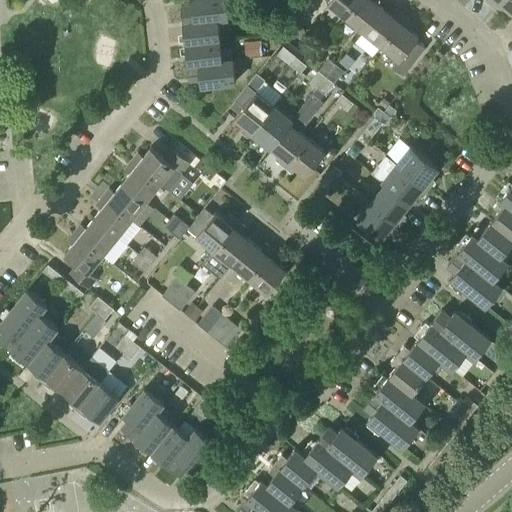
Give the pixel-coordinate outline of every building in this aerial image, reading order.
[(182,5),(184,23),(219,19),(229,17),(227,0),(191,0),(192,4),(182,5)] [(347,15),(358,0),(328,0),(328,1),(347,15)] [(382,6),(376,1),(374,0),(358,0),(347,15),(364,29),(382,6)] [(511,0),(500,0),(495,6),(503,13),(507,8),(511,11),(511,0)] [(382,43),(404,15),(396,9),(392,14),(382,6),(364,29),(382,43)] [(404,15),(382,43),(399,57),(393,66),(403,74),(425,46),(416,39),(419,36),(409,28),(413,22),(404,15)] [(219,19),(184,23),(186,42),(221,38),(219,19)] [(275,19),(261,20),(262,34),(276,32),(275,19)] [(224,58),(221,38),(186,42),(188,62),(224,58)] [(290,63),(301,72),(306,64),(295,56),(290,63)] [(234,57),(224,58),(188,62),(190,79),(200,78),(201,85),(236,81),(234,57)] [(328,57),(319,69),(327,76),(337,63),(328,57)] [(337,63),(327,76),(334,82),(344,69),(337,63)] [(327,76),(319,69),(310,81),(318,87),(327,76)] [(334,82),(327,76),(318,87),(325,93),(334,82)] [(263,82),(256,90),(248,84),(236,100),(227,110),(235,117),(244,125),(240,130),(249,137),(274,105),(281,96),(263,82)] [(313,92),(292,119),(291,118),(270,145),(280,153),(276,159),(284,165),(308,136),(298,128),(303,123),(305,124),(324,101),(313,92)] [(342,93),(336,101),(347,109),(353,101),(342,93)] [(261,138),(270,145),(291,118),(274,105),(249,137),(257,143),(261,138)] [(374,132),(383,121),(375,115),(366,126),(374,132)] [(366,126),(358,137),(365,143),(374,132),(366,126)] [(308,136),(284,165),(292,172),(297,167),(307,175),(326,151),(308,136)] [(430,176),(438,166),(412,144),(397,163),(429,188),(436,180),(430,176)] [(138,151),(131,160),(161,183),(168,189),(182,171),(190,161),(171,146),(164,156),(151,146),(144,156),(138,151)] [(147,201),(161,183),(131,160),(125,168),(130,172),(123,182),(147,201)] [(372,171),(383,180),(409,202),(417,192),(422,197),(429,188),(397,163),(390,171),(379,162),(372,171)] [(335,165),(330,172),(317,187),(325,193),(343,171),(335,165)] [(409,202),(383,180),(382,181),(386,184),(372,201),(400,224),(407,216),(402,211),(409,202)] [(133,219),(147,201),(123,182),(115,191),(110,187),(103,195),(133,219)] [(511,183),(500,198),(511,208),(511,183)] [(101,208),(94,218),(118,237),(133,219),(103,195),(96,204),(101,208)] [(511,237),(511,208),(500,198),(494,206),(499,211),(491,220),(511,237)] [(394,232),(400,224),(372,201),(357,219),(381,238),(389,228),(394,232)] [(188,229),(214,249),(237,220),(229,214),(225,219),(215,211),(213,214),(205,207),(190,226),(188,229)] [(174,213),(164,226),(172,232),(182,219),(174,213)] [(81,222),(74,231),(104,255),(118,237),(94,218),(86,227),(81,222)] [(190,226),(182,219),(172,232),(181,238),(188,229),(190,226)] [(232,263),(251,240),(242,232),(246,227),(237,220),(214,249),(203,263),(221,277),(232,263)] [(501,257),(511,243),(511,237),(491,220),(484,229),(478,225),(472,234),(501,257)] [(70,273),(89,288),(98,278),(91,272),(104,255),(74,231),(68,239),(73,243),(65,253),(78,263),(70,273)] [(507,262),(501,257),(472,234),(458,251),(493,280),(507,262)] [(232,263),(250,277),(273,249),(265,242),(260,248),(251,240),(232,263)] [(151,263),(157,255),(145,246),(139,254),(151,263)] [(273,249),(250,277),(268,292),(287,269),(277,261),(281,256),(273,249)] [(502,286),(493,280),(458,251),(448,263),(456,270),(451,276),(487,305),(502,286)] [(151,263),(139,254),(133,261),(145,271),(151,263)] [(43,270),(62,285),(67,279),(48,263),(43,270)] [(162,295),(172,302),(187,284),(185,282),(192,274),(180,264),(173,273),(177,276),(162,295)] [(67,279),(62,285),(78,299),(84,292),(67,279)] [(187,284),(172,302),(181,309),(196,291),(187,284)] [(0,335),(0,338),(11,348),(41,311),(40,311),(46,303),(28,288),(0,323),(0,324),(5,329),(0,335)] [(98,295),(89,306),(97,313),(106,302),(98,295)] [(106,302),(97,313),(105,319),(114,308),(106,302)] [(213,304),(210,308),(198,323),(207,330),(222,312),(213,304)] [(431,322),(467,351),(475,358),(490,339),(455,310),(450,316),(442,309),(431,322)] [(11,348),(28,361),(48,337),(58,325),(41,311),(11,348)] [(216,338),(231,319),(222,312),(207,330),(216,338)] [(216,338),(227,347),(240,331),(242,328),(231,319),(216,338)] [(453,369),(467,351),(431,322),(417,340),(440,359),(453,369)] [(126,334),(117,345),(125,351),(134,340),(126,334)] [(42,381),(65,352),(48,337),(28,361),(38,369),(34,374),(42,381)] [(141,347),(134,340),(125,351),(133,357),(141,347)] [(405,344),(398,353),(427,376),(440,359),(417,340),(410,349),(405,344)] [(101,346),(94,355),(111,368),(118,358),(101,346)] [(83,366),(65,352),(42,381),(50,387),(55,382),(64,390),(83,366)] [(413,393),(427,376),(398,353),(391,361),(397,365),(389,374),(413,393)] [(92,356),(83,366),(64,390),(73,397),(69,403),(78,409),(101,381),(109,370),(92,356)] [(511,370),(508,367),(500,376),(507,382),(511,375),(511,370)] [(420,399),(413,393),(389,374),(375,392),(411,421),(425,403),(420,399)] [(500,390),(507,382),(500,376),(493,385),(500,390)] [(119,395),(103,383),(101,381),(78,409),(86,416),(90,411),(100,419),(119,395)] [(493,385),(486,394),(492,399),(500,390),(493,385)] [(164,401),(146,387),(124,414),(129,418),(122,427),(135,437),(157,409),(164,401)] [(419,427),(411,421),(375,392),(365,405),(373,411),(368,417),(404,446),(419,427)] [(478,404),(468,396),(467,395),(461,403),(471,412),(478,404)] [(195,407),(206,416),(215,406),(204,397),(195,407)] [(471,412),(461,403),(454,411),(465,419),(471,412)] [(174,422),(157,409),(135,437),(151,450),(174,422)] [(190,435),(174,422),(151,450),(168,463),(190,435)] [(328,426),(318,438),(354,466),(362,473),(377,455),(341,426),(337,432),(328,426)] [(214,442),(196,427),(190,435),(168,463),(180,473),(187,465),(192,469),(214,442)] [(456,445),(464,436),(457,430),(450,439),(456,445)] [(339,484),(354,466),(318,438),(304,455),(318,467),(339,484)] [(450,439),(443,448),(449,453),(456,445),(450,439)] [(282,453),(275,462),(303,484),(318,467),(304,455),(295,448),(287,458),(282,453)] [(442,462),(449,453),(443,448),(436,457),(442,462)] [(436,457),(428,466),(435,471),(442,462),(436,457)] [(267,483),(289,502),(303,484),(275,462),(269,470),(274,474),(267,483)] [(400,489),(407,480),(401,475),(394,484),(400,489)] [(293,511),(297,508),(289,502),(267,483),(266,484),(261,480),(247,497),(265,511),(293,511)] [(394,484),(386,492),(393,498),(400,489),(394,484)] [(386,507),(393,498),(386,492),(379,501),(386,507)] [(265,511),(247,497),(237,509),(240,511),(265,511)] [(373,511),(381,511),(386,507),(379,501),(372,510),(373,511)]
